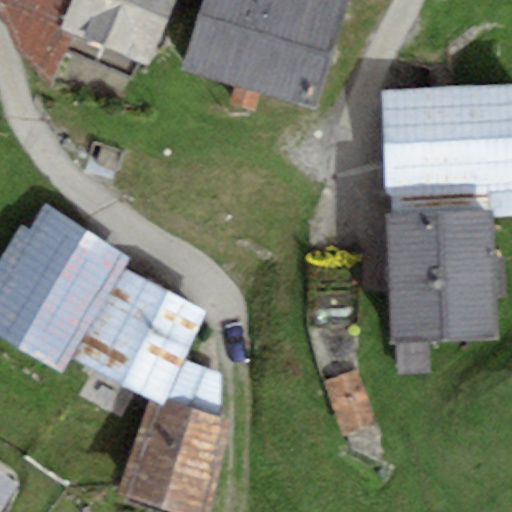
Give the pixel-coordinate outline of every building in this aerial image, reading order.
[(60,27),(72,0),(0,0),(0,14),(16,49),(52,83),(65,53),(73,33),(60,27)] [(175,0),(72,0),(60,27),(73,33),(140,60),(149,64),(175,0)] [(347,0),(202,0),(179,68),(316,107),(347,0)] [(140,60),(73,33),(65,53),(132,80),(140,60)] [(511,82),(379,89),(384,193),(391,194),(511,188),(511,82)] [(511,214),(511,188),(391,194),(392,212),(384,213),(390,345),(397,345),(431,343),(500,340),(494,216),(511,214)] [(131,256),(46,205),(31,229),(22,224),(0,259),(0,332),(62,370),(124,265),(131,256)] [(211,310),(124,265),(77,358),(151,396),(163,402),(185,360),(211,310)] [(431,343),(397,345),(399,373),(432,371),(431,343)] [(163,402),(151,396),(116,493),(177,511),(209,511),(232,420),(221,415),(224,375),(185,360),(163,402)] [(357,370),(324,382),(343,435),(376,423),(357,370)] [(0,511),(19,484),(0,471),(0,511)]
